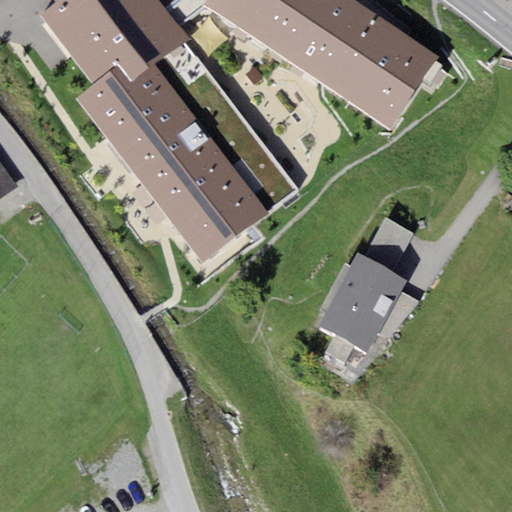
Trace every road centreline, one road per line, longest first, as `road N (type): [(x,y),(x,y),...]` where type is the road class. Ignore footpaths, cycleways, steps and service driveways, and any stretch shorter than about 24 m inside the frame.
road 1 (residential): [(191,511),(126,327),(0,135)]
road 2 (track): [(327,511),(259,392)]
